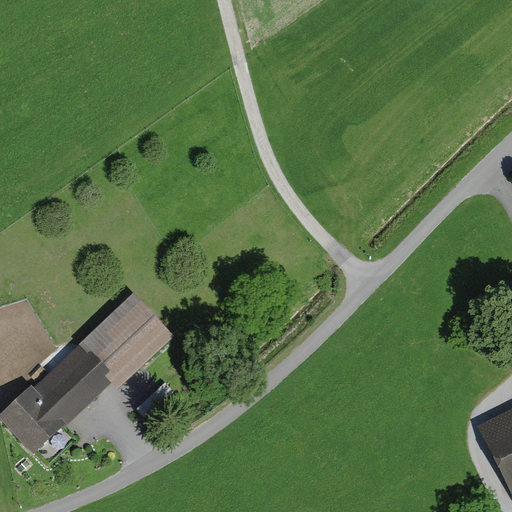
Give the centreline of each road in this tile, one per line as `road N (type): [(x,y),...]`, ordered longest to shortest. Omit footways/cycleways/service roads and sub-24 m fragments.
road 1 (unclassified): [(511,142),(237,413),(101,489),(36,511)]
road 2 (track): [(222,0),(264,161),(291,206),(364,286)]
road 3 (track): [(511,398),(473,422),(475,449),(499,503),(511,509)]
